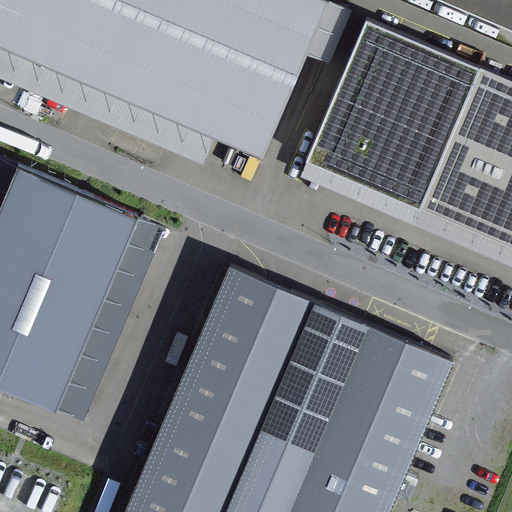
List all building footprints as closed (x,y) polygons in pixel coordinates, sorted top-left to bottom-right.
[(328,0),(0,0),(0,42),(263,154),(328,0)] [(511,0),(446,0),(511,27),(511,0)] [(511,77),(367,16),(307,159),(511,244),(511,77)] [(138,213),(18,162),(0,205),(0,381),(56,405),(138,213)] [(387,511),(453,356),(231,263),(125,511),(387,511)]
